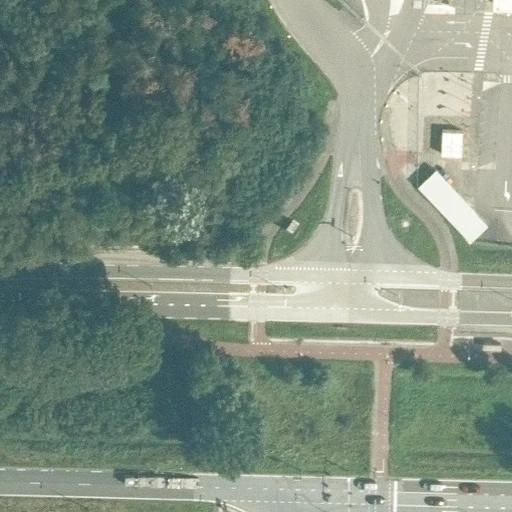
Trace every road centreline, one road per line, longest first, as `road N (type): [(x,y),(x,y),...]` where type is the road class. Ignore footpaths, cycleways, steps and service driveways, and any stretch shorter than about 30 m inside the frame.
road 1 (tertiary): [(0,307),(346,314)]
road 2 (tertiary): [(332,277),(0,271)]
road 3 (primary): [(296,494),(0,484)]
road 4 (primary): [(511,500),(296,494)]
road 5 (unclassified): [(355,89),(336,191),(332,277)]
road 6 (unclassified): [(368,276),(373,192),(355,89)]
road 7 (tertiary): [(346,314),(511,320)]
road 8 (tertiary): [(511,284),(368,276)]
